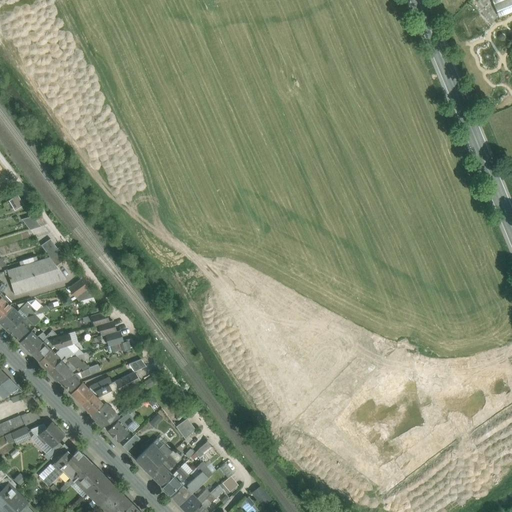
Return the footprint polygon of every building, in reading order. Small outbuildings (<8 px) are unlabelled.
[(511,0),(491,0),(499,18),(511,12),(511,0)] [(18,195),(9,201),(15,211),(24,205),(18,195)] [(33,216),(22,219),(30,230),(41,227),(33,216)] [(57,249),(50,239),(41,245),(48,255),(57,249)] [(57,249),(48,255),(50,257),(56,266),(67,258),(60,247),(57,249)] [(21,266),(5,272),(6,275),(8,274),(15,295),(66,279),(56,266),(50,257),(37,261),(21,266)] [(36,257),(20,261),(21,266),(37,261),(36,257)] [(80,279),(71,286),(67,287),(78,301),(80,301),(93,297),(80,279)] [(16,297),(18,302),(31,298),(29,293),(16,297)] [(0,294),(0,317),(9,309),(11,307),(0,294)] [(93,297),(80,301),(82,307),(95,303),(93,297)] [(28,302),(20,310),(21,311),(26,306),(35,315),(50,311),(46,306),(43,307),(35,300),(28,302)] [(26,306),(21,311),(26,316),(27,318),(35,315),(26,306)] [(15,315),(9,309),(0,317),(0,321),(9,331),(20,320),(15,315)] [(21,311),(20,310),(15,315),(20,320),(21,321),(26,316),(21,311)] [(105,311),(92,315),(95,326),(99,325),(109,322),(108,322),(105,311)] [(40,320),(35,315),(27,318),(34,324),(35,325),(40,320)] [(20,320),(9,331),(20,342),(31,331),(26,326),(29,323),(32,326),(34,324),(27,318),(26,316),(21,321),(20,320)] [(109,322),(99,325),(102,335),(116,332),(112,320),(108,322),(109,322)] [(37,336),(33,333),(22,344),(30,352),(42,342),(43,342),(47,338),(49,339),(57,337),(52,331),(46,336),(45,335),(45,334),(43,332),(37,336)] [(42,342),(30,352),(39,362),(51,351),(51,350),(55,346),(58,349),(72,344),(68,333),(57,337),(49,339),(47,338),(43,342),(42,342)] [(128,339),(120,340),(120,335),(105,338),(107,351),(130,348),(128,339)] [(75,355),(67,347),(62,353),(75,366),(80,361),(75,355)] [(55,355),(51,351),(39,362),(48,371),(60,360),(57,357),(60,355),(58,353),(55,355)] [(88,368),(97,364),(87,352),(75,355),(80,361),(88,368)] [(146,366),(141,359),(129,364),(134,371),(146,366)] [(60,360),(48,371),(56,378),(68,368),(60,360)] [(88,368),(80,361),(75,366),(80,371),(88,368)] [(97,364),(88,368),(90,374),(100,370),(98,364),(97,364)] [(442,413),(394,366),(363,396),(371,404),(374,401),(385,412),(401,396),(430,425),(442,413)] [(0,368),(0,382),(8,377),(0,368)] [(68,368),(56,378),(57,380),(73,373),(68,368)] [(80,371),(73,373),(78,378),(80,377),(81,377),(90,374),(88,368),(80,371)] [(134,371),(114,382),(121,394),(141,382),(134,371)] [(73,373),(57,380),(71,393),(82,382),(78,378),(73,373)] [(154,375),(144,381),(148,389),(159,382),(154,375)] [(0,394),(4,398),(12,391),(17,386),(8,377),(0,382),(0,394)] [(104,380),(90,386),(88,388),(93,393),(104,387),(103,383),(105,382),(104,380)] [(82,382),(71,393),(81,404),(93,393),(88,388),(82,382)] [(105,402),(121,394),(114,382),(109,385),(112,391),(107,393),(99,396),(97,398),(103,404),(105,402)] [(107,393),(104,387),(93,393),(97,398),(99,396),(107,393)] [(93,393),(81,404),(92,415),(103,404),(97,398),(93,393)] [(21,394),(11,398),(13,403),(23,399),(21,394)] [(119,417),(105,402),(103,404),(92,415),(103,426),(112,421),(119,417)] [(26,414),(30,423),(40,418),(36,409),(26,414)] [(26,413),(20,416),(24,426),(30,423),(26,414),(26,413)] [(115,424),(107,431),(118,442),(129,431),(126,428),(134,420),(128,413),(119,420),(115,424)] [(397,434),(405,426),(394,415),(386,423),(397,434)] [(0,436),(24,426),(20,416),(0,424),(0,436)] [(195,429),(187,418),(176,426),(185,439),(195,429)] [(52,421),(46,427),(43,424),(30,430),(44,445),(46,442),(51,448),(52,448),(59,441),(65,435),(52,421)] [(112,421),(103,426),(107,431),(115,424),(112,421)] [(25,427),(12,433),(16,440),(28,434),(25,427)] [(135,434),(122,446),(127,451),(140,439),(135,434)] [(379,446),(375,443),(379,439),(376,437),(370,443),(397,469),(403,462),(382,442),(379,446)] [(157,438),(136,460),(150,474),(161,463),(163,460),(169,455),(172,452),(169,449),(168,450),(157,438)] [(193,451),(189,447),(184,453),(192,461),(208,444),(204,440),(193,451)] [(59,441),(52,448),(51,448),(46,453),(50,458),(63,445),(59,441)] [(63,445),(50,458),(55,463),(60,468),(63,466),(62,466),(74,454),(65,444),(63,445)] [(74,454),(62,466),(63,466),(60,468),(55,463),(40,477),(48,486),(65,469),(70,474),(68,476),(73,481),(92,463),(78,449),(74,454)] [(169,455),(163,460),(170,467),(171,467),(178,461),(176,458),(174,460),(169,455)] [(170,467),(163,460),(161,463),(167,470),(170,467)] [(188,490),(191,493),(211,475),(212,474),(202,462),(192,471),(190,473),(194,478),(188,487),(190,489),(188,490)] [(92,463),(73,481),(85,493),(104,475),(92,463)] [(167,470),(161,463),(150,474),(161,486),(172,475),(167,470)] [(180,467),(187,473),(188,475),(190,473),(192,471),(184,463),(180,467)] [(219,466),(226,476),(231,473),(224,463),(219,466)] [(187,473),(180,467),(176,471),(183,478),(187,473)] [(172,475),(180,483),(184,479),(183,478),(176,471),(172,475)] [(6,474),(0,480),(0,485),(4,489),(8,485),(11,488),(15,484),(6,474)] [(229,474),(221,482),(229,491),(238,484),(229,474)] [(104,475),(85,493),(98,505),(99,503),(116,487),(104,475)] [(172,475),(161,486),(169,494),(180,483),(172,475)] [(211,475),(191,493),(191,494),(180,505),(187,511),(191,511),(200,503),(210,493),(206,489),(214,480),(215,480),(211,475)] [(214,480),(206,489),(210,493),(219,485),(214,480)] [(188,490),(180,483),(169,494),(180,505),(191,494),(191,493),(188,490)] [(11,488),(8,485),(4,489),(0,492),(0,511),(18,511),(24,506),(27,504),(11,488)] [(210,493),(200,503),(191,511),(208,511),(209,511),(205,508),(223,491),(219,485),(210,493)] [(272,499),(262,485),(251,493),(261,507),(272,499)] [(116,487),(99,503),(107,511),(122,511),(131,503),(116,487)] [(249,496),(244,500),(250,508),(255,504),(249,496)] [(131,503),(122,511),(139,511),(131,503)]
